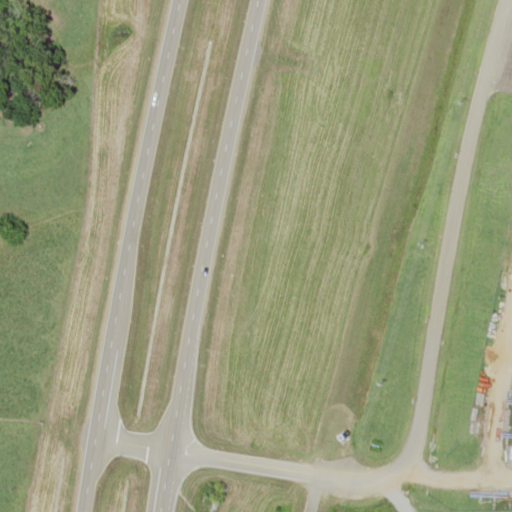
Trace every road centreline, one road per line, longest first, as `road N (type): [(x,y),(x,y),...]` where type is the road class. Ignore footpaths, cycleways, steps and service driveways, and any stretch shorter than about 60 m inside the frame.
road 1 (residential): [(97,441),(371,477),(511,478),(507,323),(482,480)]
road 2 (trunk): [(160,511),(258,0)]
road 3 (trunk): [(175,0),(84,511)]
road 4 (residential): [(502,0),(446,239),(405,478)]
